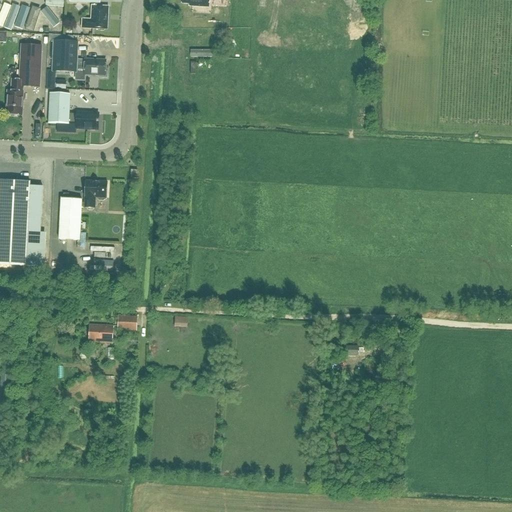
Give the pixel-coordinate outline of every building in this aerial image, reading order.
[(59,24),(60,1),(41,0),(41,8),(51,8),(50,24),(59,24)] [(69,0),(70,2),(92,3),(91,29),(99,29),(101,31),(104,31),(105,30),(108,30),(109,7),(100,6),(100,0),(69,0)] [(77,73),(77,67),(85,68),(85,75),(99,76),(99,77),(107,78),(108,72),(106,72),(106,61),(85,60),(77,60),(78,43),(54,41),(53,72),(77,73)] [(40,87),(41,57),(42,47),(22,46),(20,81),(12,80),(12,92),(8,92),(7,115),(22,116),(23,92),(23,86),(40,87)] [(50,94),(49,124),(69,125),(69,124),(77,124),(77,129),(90,129),(91,131),(95,131),(96,130),(98,130),(99,114),(77,113),(77,114),(70,114),(70,95),(50,94)] [(29,203),(30,186),(30,182),(17,181),(17,178),(13,178),(13,181),(0,180),(0,240),(27,242),(28,232),(28,223),(29,213),(29,203)] [(61,198),(59,239),(80,241),(82,207),(85,207),(85,209),(95,209),(95,198),(98,198),(98,199),(99,201),(104,201),(105,200),(105,198),(107,198),(108,183),(85,182),(85,197),(86,197),(85,203),(82,203),(82,199),(61,198)] [(30,186),(29,203),(42,203),(43,187),(30,186)] [(42,203),(29,203),(29,213),(42,213),(42,203)] [(29,213),(28,223),(41,223),(42,213),(29,213)] [(41,233),(41,223),(28,223),(28,232),(41,233)] [(28,232),(27,242),(27,254),(26,260),(45,261),(46,239),(41,233),(28,232)] [(0,240),(0,252),(27,254),(27,242),(0,240)] [(26,260),(27,254),(0,252),(0,264),(44,267),(45,261),(26,260)] [(88,253),(77,255),(78,261),(89,260),(88,253)] [(118,331),(137,332),(137,317),(119,316),(118,331)] [(176,317),(175,326),(187,327),(188,318),(176,317)] [(113,326),(89,326),(89,343),(112,344),(113,326)] [(8,408),(10,374),(0,374),(0,378),(0,407),(3,407),(3,408),(8,408)]
